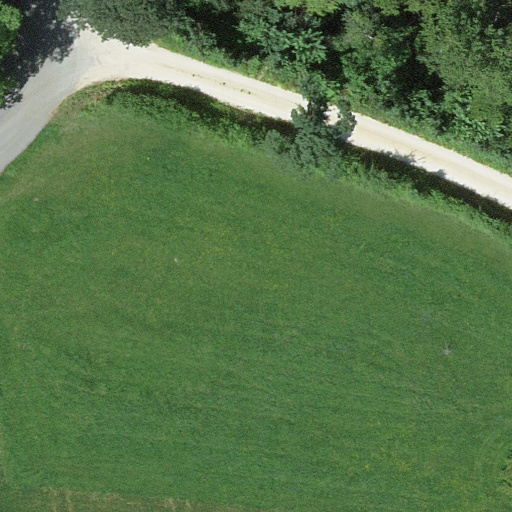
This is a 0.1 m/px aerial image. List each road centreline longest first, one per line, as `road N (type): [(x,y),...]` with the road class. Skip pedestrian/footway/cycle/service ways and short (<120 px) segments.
road 1 (track): [(60,37),(220,82),(511,206)]
road 2 (unclassified): [(50,0),(60,37),(37,94),(0,128)]
